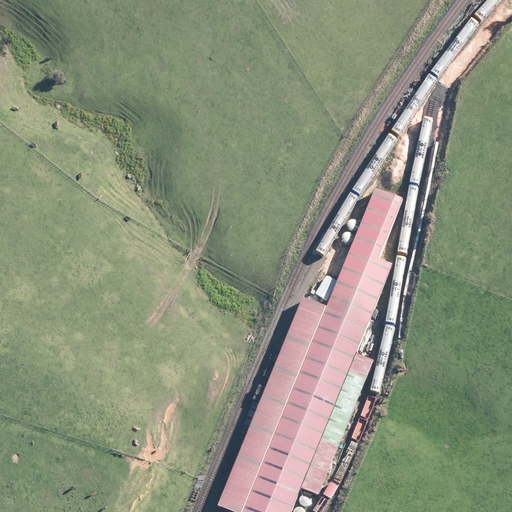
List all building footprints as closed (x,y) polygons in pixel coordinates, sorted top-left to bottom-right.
[(481,6),(476,1),(463,17),(468,22),(481,6)] [(455,39),(450,35),(432,57),(437,61),(455,39)] [(470,48),(466,44),(431,88),(435,92),(470,48)] [(435,68),(428,63),(411,85),(418,90),(435,68)] [(419,104),(410,99),(400,116),(402,117),(409,121),(419,104)] [(428,109),(422,105),(403,139),(409,143),(428,109)] [(437,116),(429,113),(423,125),(432,129),(437,116)] [(409,121),(402,117),(391,135),(399,140),(410,122),(409,121)] [(429,134),(421,130),(415,142),(423,145),(429,134)] [(410,145),(401,141),(388,176),(396,179),(410,145)] [(422,148),(414,145),(407,160),(415,163),(422,148)] [(329,308),(306,299),(221,507),(227,510),(231,511),(293,511),(303,488),(321,496),(375,362),(358,355),(394,267),(380,261),(404,201),(395,198),(385,194),(377,190),(329,308)] [(361,224),(351,219),(341,242),(352,246),(361,224)] [(339,280),(326,274),(317,294),(330,300),(339,280)]
